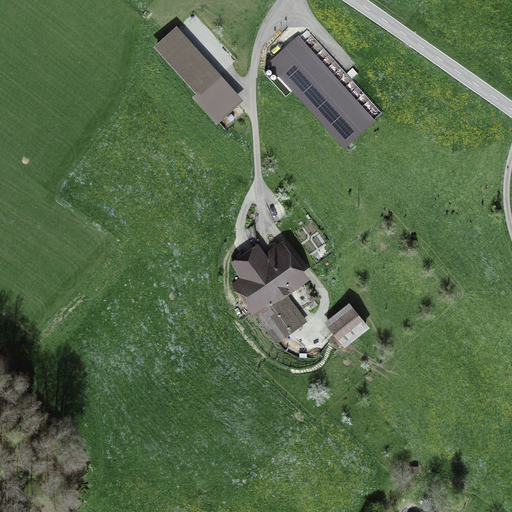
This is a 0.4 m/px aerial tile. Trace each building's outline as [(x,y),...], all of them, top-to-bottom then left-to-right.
[(173,34),(157,47),(199,94),(195,97),(216,121),(235,104),(173,34)] [(269,64),(345,145),(369,123),(294,40),(269,64)] [(278,341),(306,321),(288,296),(305,283),(275,242),(269,247),(270,253),(268,254),(272,259),(269,261),(259,247),(235,265),(242,275),(239,277),(242,281),(234,287),(253,314),(256,312),(278,341)] [(349,306),(328,322),(345,343),(366,326),(349,306)] [(417,480),(417,467),(405,467),(405,480),(417,480)]
